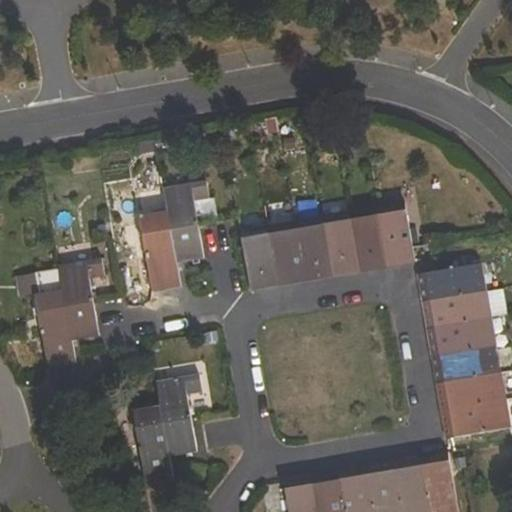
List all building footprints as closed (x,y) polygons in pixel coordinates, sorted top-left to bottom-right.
[(195,235),(194,227),(199,226),(195,202),(209,199),(206,181),(163,188),(168,212),(177,264),(205,259),(201,234),(195,235)] [(404,204),(378,208),(388,262),(388,265),(405,262),(405,259),(414,257),(414,256),(404,204)] [(378,208),(351,213),(361,267),(361,270),(378,267),(377,264),(388,262),(378,208)] [(168,212),(142,216),(153,292),(181,288),(177,264),(168,212)] [(351,213),(322,218),(332,272),(333,275),(349,272),(348,269),(361,267),(351,213)] [(322,218),(295,223),(304,277),(305,280),(322,277),(321,274),(332,272),(322,218)] [(294,279),(304,277),(295,223),(294,221),(267,226),(267,228),(277,282),(278,285),(295,282),(294,279)] [(267,284),(277,282),(267,228),(240,233),(250,290),(267,287),(267,284)] [(96,311),(92,312),(90,303),(95,302),(90,279),(106,276),(102,258),(59,266),(60,270),(72,340),(100,335),(96,311)] [(480,263),(438,271),(423,273),(417,274),(420,292),(424,291),(425,301),(484,291),(480,263)] [(35,294),(49,369),(76,365),(72,340),(60,270),(38,274),(42,293),(35,294)] [(428,318),(430,328),(489,318),(484,291),(425,301),(421,302),(424,319),(428,318)] [(494,346),(489,318),(430,328),(426,329),(429,346),(433,345),(435,356),(494,346)] [(438,374),(440,384),(499,374),(494,346),(435,356),(431,357),(434,374),(438,374)] [(442,401),(444,411),(504,400),(499,374),(440,384),(435,385),(438,402),(442,401)] [(199,375),(157,382),(161,405),(170,457),(197,452),(193,425),(192,420),(188,396),(202,393),(199,375)] [(444,411),(440,411),(443,429),(447,428),(449,438),(452,437),(509,428),(504,400),(444,411)] [(134,410),(146,486),(174,481),(170,457),(161,405),(134,410)] [(432,457),(422,459),(431,511),(458,511),(449,456),(448,451),(432,454),(432,457)] [(404,462),(395,463),(403,511),(431,511),(422,459),(422,455),(404,459),(404,462)] [(378,466),(367,468),(374,511),(403,511),(395,463),(395,460),(378,463),(378,466)] [(345,511),(374,511),(367,468),(367,465),(349,468),(350,471),(339,473),(345,511)] [(324,475),(312,477),(317,511),(345,511),(339,473),(338,470),(323,473),(324,475)] [(289,511),(317,511),(312,477),(311,475),(296,478),(297,480),(285,482),(289,511)]
